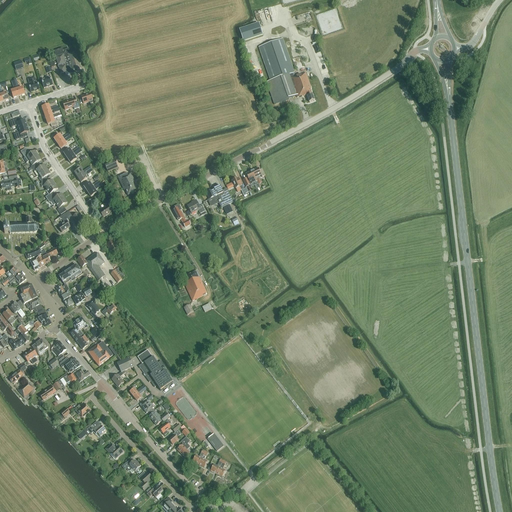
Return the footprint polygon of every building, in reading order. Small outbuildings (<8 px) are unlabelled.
[(243,42),(263,35),(259,23),(239,30),(243,42)] [(267,82),(274,103),(296,96),(297,98),(302,96),(302,97),(307,95),(309,102),(314,101),(310,89),(311,89),(306,73),(296,76),(283,39),(259,47),(270,81),(267,82)] [(63,49),(54,51),(61,73),(65,72),(66,75),(65,75),(65,76),(70,74),(72,74),(78,74),(76,74),(77,70),(81,68),(75,52),(70,54),(69,49),(63,50),(63,49)] [(24,68),(22,61),(14,63),(16,70),(24,68)] [(36,84),(34,78),(28,80),(30,86),(29,86),(31,93),(40,90),(38,83),(36,84)] [(53,86),(50,78),(41,81),(44,89),(53,86)] [(17,90),(19,97),(25,95),(23,88),(19,89),(18,86),(16,86),(17,90)] [(13,99),(19,97),(17,90),(11,91),(13,99)] [(0,91),(0,93),(3,102),(9,100),(6,93),(3,94),(2,91),(0,91)] [(93,101),(90,94),(81,97),(84,104),(89,102),(90,104),(93,103),(92,101),(93,101)] [(74,104),(73,100),(63,103),(65,110),(73,107),(74,110),(80,108),(78,103),(74,104)] [(58,106),(50,109),(49,106),(42,108),(44,114),(51,111),(53,111),(59,109),(58,106)] [(44,114),(46,119),(53,117),(53,116),(51,111),(44,114)] [(53,117),(46,119),(48,125),(50,124),(51,127),(57,125),(56,122),(55,123),(54,119),(62,117),(61,114),(53,116),(53,117)] [(21,118),(10,122),(12,128),(17,126),(18,129),(27,126),(25,120),(22,121),(21,118)] [(19,132),(14,134),(16,141),(28,137),(26,133),(29,132),(27,126),(18,129),(19,132)] [(69,133),(62,138),(60,135),(54,139),(57,145),(71,136),(69,133)] [(67,145),(65,143),(72,138),(71,136),(57,145),(61,150),(67,145)] [(67,159),(80,150),(79,148),(72,152),(70,150),(64,154),(67,159)] [(25,149),(21,152),(25,158),(24,159),(27,163),(25,164),(30,161),(38,156),(35,151),(30,155),(25,149)] [(82,152),(80,150),(67,159),(70,164),(77,160),(75,157),(82,152)] [(41,160),(38,156),(30,161),(33,166),(31,167),(31,168),(32,169),(37,166),(36,164),(41,160)] [(107,172),(117,168),(114,161),(104,165),(107,172)] [(39,169),(37,166),(32,169),(33,170),(34,172),(37,176),(39,175),(47,170),(44,165),(39,169)] [(4,168),(4,167),(0,167),(0,174),(5,173),(7,173),(8,176),(16,175),(15,170),(8,171),(7,169),(6,168),(4,168)] [(78,178),(91,169),(90,167),(82,172),(81,169),(74,173),(78,178)] [(258,168),(252,171),(255,178),(256,178),(259,184),(262,183),(260,179),(259,179),(258,176),(261,175),(262,177),(265,176),(262,169),(259,170),(258,168)] [(92,171),(91,169),(78,178),(81,183),(87,179),(85,176),(92,171)] [(42,183),(45,181),(47,180),(45,177),(50,174),(47,170),(39,175),(42,179),(40,181),(42,183)] [(246,174),(251,185),(257,182),(255,178),(252,171),(246,174)] [(136,185),(131,174),(127,176),(126,173),(118,177),(125,192),(126,191),(128,196),(138,191),(135,185),(136,185)] [(243,189),(239,179),(237,179),(236,179),(235,179),(234,179),(233,180),(232,181),(236,189),(239,187),(244,196),(246,195),(246,194),(248,192),(246,188),(243,189)] [(1,183),(2,189),(7,189),(7,191),(12,191),(11,188),(14,187),(15,187),(16,188),(22,187),(20,180),(14,181),(15,183),(13,183),(13,181),(10,182),(1,183)] [(47,184),(45,181),(42,183),(40,184),(42,187),(44,186),(47,190),(55,185),(52,180),(47,184)] [(87,192),(100,184),(99,181),(92,186),(90,183),(84,187),(87,192)] [(102,186),(100,184),(87,192),(91,197),(97,193),(95,190),(102,186)] [(47,200),(54,195),(53,193),(58,189),(55,185),(47,190),(49,195),(48,196),(45,197),(47,200)] [(222,192),(221,190),(222,190),(220,186),(209,192),(209,191),(207,192),(207,193),(206,193),(209,200),(212,199),(214,203),(218,201),(220,200),(218,196),(223,194),(222,192)] [(222,192),(223,194),(218,196),(220,200),(218,201),(221,208),(223,208),(227,215),(233,212),(229,205),(233,203),(227,189),(222,192)] [(56,204),(64,199),(61,194),(56,198),(54,195),(47,200),(49,203),(49,202),(51,203),(53,206),(56,204)] [(67,203),(64,199),(56,204),(59,208),(57,210),(61,215),(66,212),(62,206),(67,203)] [(103,218),(111,212),(108,207),(112,205),(109,199),(105,202),(107,205),(104,207),(105,208),(102,210),(102,209),(99,211),(103,218)] [(199,207),(196,200),(192,203),(192,204),(187,206),(191,214),(198,210),(201,216),(206,213),(202,205),(199,207)] [(173,208),(174,210),(173,210),(178,221),(181,220),(183,223),(185,228),(191,225),(188,220),(186,221),(180,211),(181,210),(179,206),(178,205),(174,207),(173,208)] [(67,217),(71,222),(74,220),(76,223),(75,224),(77,227),(84,222),(78,214),(73,218),(71,214),(67,217)] [(68,224),(71,222),(67,217),(64,219),(66,222),(61,225),(60,224),(57,226),(62,233),(70,227),(68,224)] [(32,225),(32,219),(26,219),(27,225),(9,226),(9,227),(4,228),(5,233),(10,233),(10,234),(32,233),(35,233),(36,233),(36,232),(37,232),(37,231),(38,231),(38,230),(38,229),(38,228),(38,227),(38,226),(37,226),(36,225),(35,225),(34,225),(34,224),(34,225),(32,225)] [(110,244),(109,243),(108,244),(108,245),(107,245),(111,253),(114,251),(117,255),(123,252),(120,247),(117,249),(113,242),(110,244)] [(42,254),(43,256),(46,254),(44,251),(41,253),(40,249),(45,246),(44,244),(38,247),(39,249),(25,254),(27,260),(42,254)] [(61,256),(64,254),(59,246),(56,248),(61,256)] [(46,254),(43,256),(42,257),(46,265),(54,260),(54,259),(52,256),(57,253),(55,249),(46,254)] [(85,261),(82,257),(77,261),(82,268),(86,264),(99,281),(105,276),(99,267),(105,263),(98,253),(95,255),(94,255),(85,261)] [(40,268),(46,265),(42,257),(36,260),(34,261),(33,259),(30,261),(33,267),(32,267),(35,271),(40,268)] [(82,273),(76,265),(59,277),(63,283),(64,285),(71,281),(71,282),(76,279),(75,278),(82,273)] [(20,273),(14,267),(9,272),(12,275),(7,280),(9,282),(20,273)] [(118,283),(122,280),(115,271),(111,274),(118,283)] [(197,271),(183,278),(186,286),(185,286),(192,301),(203,296),(203,295),(207,293),(197,271)] [(26,280),(20,273),(9,283),(11,285),(16,281),(19,285),(21,284),(26,280)] [(24,305),(28,303),(32,301),(32,300),(38,298),(32,285),(21,290),(23,295),(20,297),(24,305)] [(67,292),(69,290),(66,285),(62,287),(61,286),(56,289),(61,296),(68,292),(67,292)] [(86,296),(92,293),(88,288),(83,291),(86,296)] [(68,293),(61,297),(64,301),(63,301),(67,308),(67,307),(69,310),(73,308),(71,305),(74,304),(70,297),(71,297),(68,293)] [(77,305),(82,302),(81,301),(85,299),(81,293),(73,298),(77,305)] [(28,303),(31,307),(29,307),(31,312),(34,310),(35,313),(37,313),(43,309),(41,305),(38,298),(32,300),(32,301),(28,303)] [(93,302),(87,307),(92,312),(90,314),(96,320),(98,318),(95,315),(100,310),(93,302)] [(23,312),(16,303),(10,308),(15,314),(17,312),(20,315),(22,317),(25,315),(23,312)] [(205,313),(212,309),(209,304),(202,307),(205,313)] [(110,315),(117,309),(113,305),(111,306),(110,305),(106,308),(107,308),(102,312),(104,316),(108,312),(110,315)] [(187,315),(194,312),(190,305),(184,308),(187,315)] [(43,323),(45,328),(51,324),(46,314),(43,309),(37,313),(39,317),(37,318),(42,324),(43,323)] [(14,316),(9,310),(3,315),(8,322),(8,321),(11,325),(15,321),(12,317),(14,316)] [(10,327),(1,316),(0,316),(0,326),(4,332),(6,329),(11,336),(13,335),(15,337),(17,335),(14,333),(9,327),(10,327)] [(19,317),(17,319),(22,325),(23,327),(26,325),(19,317)] [(72,325),(76,330),(78,332),(79,330),(84,327),(85,329),(88,327),(87,325),(82,318),(72,325)] [(37,330),(42,326),(38,322),(35,324),(34,325),(37,330)] [(19,337),(25,344),(29,341),(25,335),(27,333),(22,326),(18,329),(21,333),(22,335),(19,337)] [(94,336),(96,339),(102,335),(97,328),(91,332),(94,336)] [(82,338),(80,336),(83,334),(79,330),(78,332),(76,330),(70,334),(83,350),(88,346),(86,344),(89,341),(85,336),(82,338)] [(0,335),(0,351),(3,349),(8,346),(3,339),(0,335)] [(14,340),(9,343),(14,350),(24,344),(21,340),(20,339),(15,341),(14,340)] [(44,351),(48,347),(42,340),(32,347),(39,355),(40,357),(45,352),(44,351)] [(59,341),(53,346),(56,350),(54,351),(58,356),(61,354),(66,350),(59,341)] [(98,346),(88,353),(92,359),(94,361),(99,367),(110,358),(113,356),(103,342),(98,346)] [(33,349),(28,353),(23,356),(28,363),(32,359),(34,362),(37,365),(38,364),(36,361),(37,360),(35,358),(37,356),(33,349)] [(157,386),(160,391),(173,383),(169,378),(171,377),(165,368),(166,368),(161,361),(158,363),(153,356),(152,357),(148,350),(138,357),(142,364),(138,367),(140,369),(141,369),(146,376),(145,376),(149,383),(150,382),(155,388),(157,386)] [(69,361),(66,358),(59,364),(62,368),(65,366),(64,365),(69,361)] [(75,369),(75,370),(80,366),(74,358),(70,362),(65,365),(68,368),(71,372),(75,369)] [(129,358),(126,359),(117,364),(121,373),(118,375),(112,380),(118,388),(124,383),(120,378),(125,374),(124,371),(130,368),(133,367),(129,358)] [(55,359),(49,364),(53,369),(57,366),(59,364),(55,359)] [(90,375),(87,372),(84,374),(80,369),(73,373),(80,383),(90,375)] [(24,375),(20,370),(9,379),(14,384),(19,379),(24,375)] [(71,383),(76,380),(72,374),(68,377),(67,376),(63,378),(67,384),(70,381),(71,383)] [(27,382),(17,390),(24,398),(34,389),(27,382)] [(43,401),(52,395),(56,392),(53,386),(39,395),(43,401)] [(133,397),(143,389),(142,388),(141,388),(136,392),(134,389),(130,392),(133,397)] [(144,391),(143,389),(133,397),(137,402),(142,398),(139,395),(144,391)] [(147,413),(154,408),(148,401),(141,406),(147,413)] [(86,415),(91,411),(86,404),(81,408),(79,406),(74,410),(79,415),(80,414),(82,418),(83,417),(84,418),(86,415)] [(71,414),(67,408),(60,413),(63,418),(65,417),(65,418),(71,414)] [(155,412),(149,417),(156,426),(162,421),(163,422),(170,417),(167,413),(161,418),(155,412)] [(171,423),(168,420),(166,422),(167,423),(159,429),(160,430),(160,431),(161,432),(162,432),(163,434),(163,433),(164,434),(164,435),(164,436),(168,433),(166,431),(171,428),(168,425),(171,423)] [(91,424),(83,430),(88,436),(90,434),(91,434),(93,432),(95,435),(97,433),(100,437),(107,432),(104,428),(103,429),(99,424),(99,425),(97,421),(92,425),(93,425),(92,425),(91,424)] [(172,429),(174,432),(181,427),(178,424),(172,429)] [(190,433),(186,429),(185,429),(183,431),(182,432),(186,437),(190,433)] [(81,439),(86,435),(83,431),(77,436),(81,439)] [(174,435),(168,440),(173,445),(178,440),(176,438),(179,436),(178,436),(180,434),(178,432),(177,434),(176,434),(174,435)] [(216,438),(217,438),(214,434),(207,439),(210,443),(211,443),(215,448),(214,448),(217,452),(224,446),(221,443),(216,438)] [(182,445),(177,450),(185,458),(190,453),(187,450),(190,447),(187,444),(190,442),(186,437),(181,442),(183,444),(182,445)] [(115,459),(123,452),(118,447),(116,449),(112,444),(106,450),(110,454),(115,459)] [(201,453),(199,457),(196,456),(192,462),(198,465),(202,459),(204,455),(201,453)] [(139,468),(141,466),(137,462),(135,463),(131,459),(126,464),(126,463),(122,467),(125,470),(126,469),(128,471),(130,471),(132,474),(134,472),(135,472),(137,474),(141,470),(139,468)] [(202,459),(198,465),(204,468),(208,462),(202,459)] [(211,470),(210,471),(216,474),(222,464),(219,463),(217,466),(214,465),(211,470)] [(222,464),(216,474),(222,477),(226,471),(222,469),(224,466),(222,464)] [(146,475),(144,472),(138,477),(140,480),(141,480),(143,482),(139,486),(145,492),(150,487),(147,484),(152,479),(147,473),(146,475)] [(163,491),(158,486),(153,490),(151,488),(145,493),(150,498),(153,495),(156,498),(163,491)] [(162,507),(163,507),(167,511),(168,511),(174,507),(171,503),(172,502),(168,497),(160,505),(160,506),(161,506),(162,507)]
